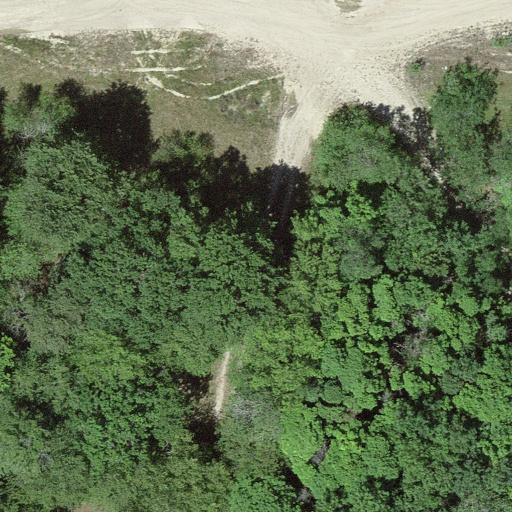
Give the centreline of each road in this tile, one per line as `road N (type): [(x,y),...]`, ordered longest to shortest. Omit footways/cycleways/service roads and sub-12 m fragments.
road 1 (track): [(214,511),(209,411),(305,108),(290,22)]
road 2 (track): [(0,13),(290,22),(471,0)]
road 3 (track): [(290,22),(370,88),(511,279)]
